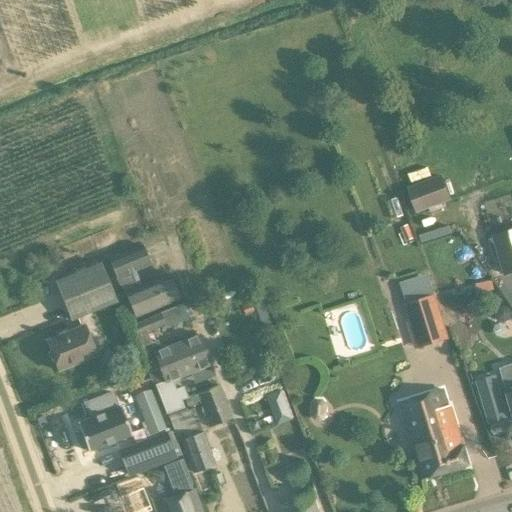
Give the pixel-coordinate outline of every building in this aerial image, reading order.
[(415,213),(450,200),(441,175),(406,187),(415,213)] [(413,238),(408,224),(400,228),(406,241),(413,238)] [(511,272),(511,229),(492,235),(504,275),(511,272)] [(141,243),(108,257),(117,279),(134,272),(150,265),(141,243)] [(115,302),(99,263),(54,281),(70,320),(115,302)] [(139,286),(124,293),(134,318),(178,299),(167,274),(139,286)] [(494,289),(492,280),(476,283),(478,292),(494,289)] [(406,303),(403,303),(409,321),(417,348),(448,339),(434,294),(406,303)] [(244,315),(253,312),(249,303),(240,306),(244,315)] [(496,315),(499,320),(505,321),(510,318),(511,313),(508,307),(503,306),(497,309),(496,315)] [(130,325),(142,356),(153,352),(149,342),(145,332),(164,324),(159,313),(130,325)] [(95,354),(82,325),(44,341),(57,370),(95,354)] [(253,334),(255,340),(263,337),(260,331),(253,334)] [(160,349),(153,352),(142,356),(148,371),(204,350),(198,335),(160,349)] [(475,349),(470,336),(459,340),(464,353),(475,349)] [(148,371),(154,386),(158,397),(163,408),(165,416),(167,415),(186,409),(183,401),(184,400),(188,399),(183,386),(175,389),(171,379),(209,365),(207,359),(204,350),(148,371)] [(511,366),(501,369),(511,412),(511,366)] [(496,384),(475,390),(485,423),(506,417),(496,384)] [(219,386),(188,399),(184,400),(187,408),(199,404),(207,427),(232,418),(219,386)] [(467,464),(453,417),(444,388),(400,401),(406,420),(424,477),(467,464)] [(150,390),(134,396),(143,421),(140,423),(147,440),(164,433),(168,431),(167,428),(165,429),(150,390)] [(85,447),(86,451),(130,435),(119,407),(115,408),(110,393),(83,403),(88,419),(76,424),(79,433),(75,435),(80,448),(85,447)] [(327,417),(327,404),(323,399),(316,398),(311,403),(310,415),(315,420),(321,421),(327,417)] [(277,410),(273,417),(276,425),(292,419),(287,406),(277,410)] [(186,409),(167,415),(176,442),(180,441),(192,473),(213,465),(212,462),(217,460),(218,457),(216,450),(213,449),(208,450),(193,408),(187,410),(186,409)] [(252,431),(259,429),(257,421),(249,424),(252,431)] [(174,457),(164,433),(147,440),(118,451),(127,475),(174,457)] [(200,511),(192,490),(191,490),(189,485),(191,484),(181,459),(163,466),(174,497),(156,504),(158,511),(200,511)] [(304,460),(285,466),(291,483),(307,478),(308,477),(310,477),(304,460)] [(295,501),(280,506),(282,511),(319,511),(313,494),(310,485),(293,491),(296,500),(295,501)]
